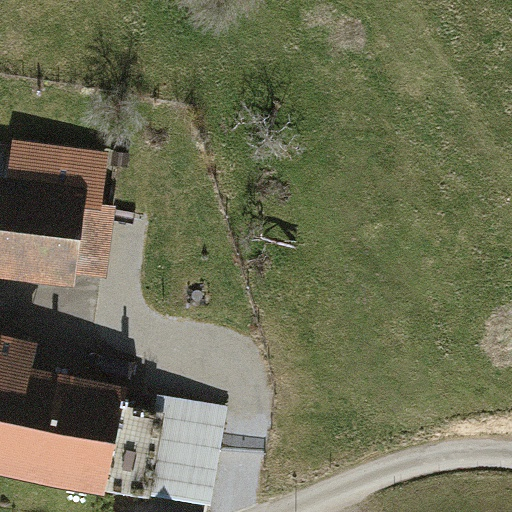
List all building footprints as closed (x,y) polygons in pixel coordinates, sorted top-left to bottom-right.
[(0,191),(0,259),(70,269),(79,204),(98,207),(105,156),(16,145),(10,193),(0,191)] [(111,209),(98,207),(79,204),(70,269),(102,273),(111,209)] [(0,464),(57,479),(76,384),(28,374),(31,352),(11,350),(14,342),(0,338),(0,464)] [(124,394),(76,384),(57,479),(148,493),(151,470),(160,413),(154,412),(120,406),(124,394)] [(156,398),(154,412),(160,413),(151,470),(207,481),(220,410),(156,398)]
